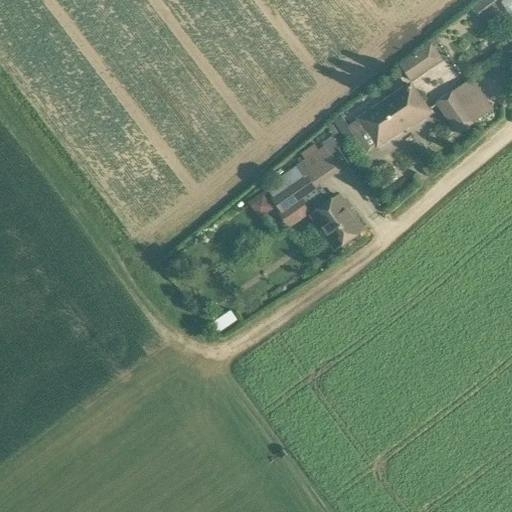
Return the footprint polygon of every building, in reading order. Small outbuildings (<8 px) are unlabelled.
[(399,66),(408,83),(439,62),(427,47),(399,66)] [(456,91),(437,103),(457,133),(476,121),(493,109),(473,79),(456,91)] [(353,125),(358,133),(365,128),(377,146),(378,146),(428,113),(429,112),(408,83),(407,83),(407,82),(357,116),(360,120),(353,125)] [(341,117),(334,122),(341,132),(349,127),(341,117)] [(307,176),(273,200),(282,212),(303,198),(316,188),(307,176)] [(340,192),(309,216),(333,250),(361,229),(365,226),(359,218),(340,192)] [(270,211),(266,195),(251,199),(255,215),(270,211)]
